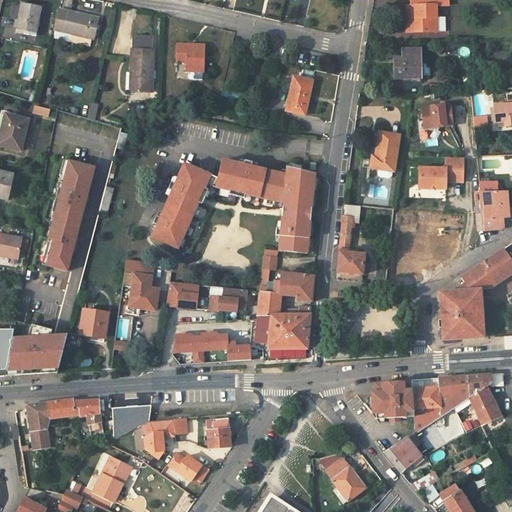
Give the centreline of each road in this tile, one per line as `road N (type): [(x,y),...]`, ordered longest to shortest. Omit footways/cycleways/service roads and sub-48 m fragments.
road 1 (unknown): [(29,391),(109,162),(100,150),(65,141)]
road 2 (secondary): [(0,393),(281,380)]
road 3 (residential): [(356,47),(325,285)]
road 4 (residential): [(356,47),(137,0)]
road 5 (unclassified): [(316,373),(423,511)]
road 6 (unknown): [(179,139),(341,153)]
road 7 (tertiary): [(281,380),(197,511)]
